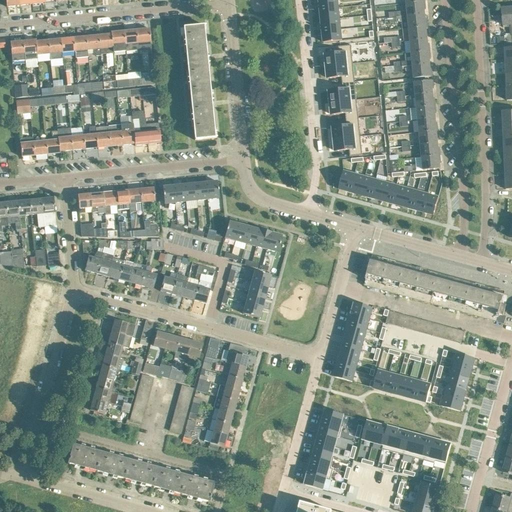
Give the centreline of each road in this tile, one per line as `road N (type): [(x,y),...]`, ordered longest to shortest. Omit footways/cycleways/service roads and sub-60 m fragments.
road 1 (residential): [(481,262),(476,0)]
road 2 (residential): [(444,0),(464,192),(459,256)]
road 3 (residential): [(320,358),(72,290)]
road 4 (residential): [(218,511),(226,474),(38,422)]
road 5 (residential): [(0,25),(228,2)]
road 6 (residential): [(308,213),(316,171),(301,0)]
road 7 (residential): [(243,159),(63,177)]
road 8 (residential): [(511,335),(340,287)]
road 9 (residential): [(279,511),(320,358)]
road 10 (residential): [(243,159),(228,2)]
road 11 (residential): [(470,511),(511,360)]
road 12 (residential): [(38,422),(72,290)]
road 13 (residential): [(148,511),(23,478)]
